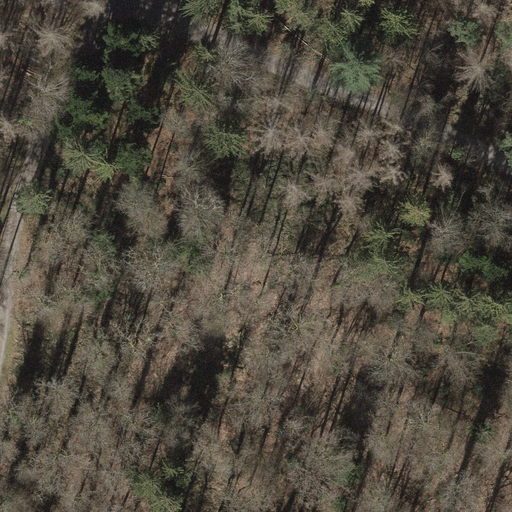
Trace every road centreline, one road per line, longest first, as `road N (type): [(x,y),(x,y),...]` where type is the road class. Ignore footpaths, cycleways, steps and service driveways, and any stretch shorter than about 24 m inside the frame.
road 1 (track): [(511,164),(193,28),(149,0)]
road 2 (track): [(0,344),(22,198),(45,137),(96,38),(131,0)]
